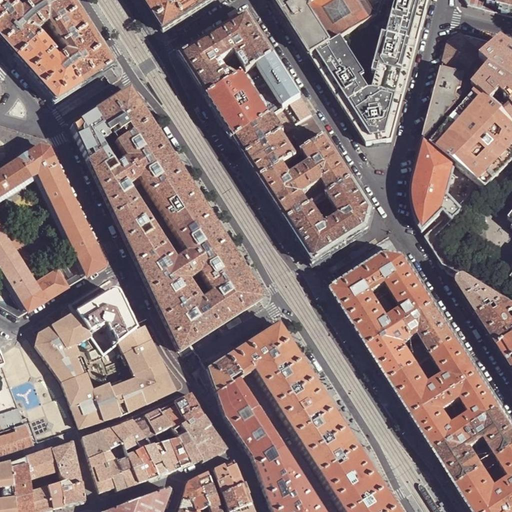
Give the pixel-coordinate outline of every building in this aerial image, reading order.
[(0,0),(0,21),(14,9),(6,0),(0,0)] [(20,4),(17,0),(6,0),(14,9),(20,4)] [(23,8),(29,4),(26,0),(25,0),(20,4),(23,8)] [(68,0),(26,0),(29,4),(23,8),(40,30),(46,26),(49,31),(76,13),(68,0)] [(182,22),(201,10),(195,0),(141,0),(149,12),(164,34),(182,22)] [(195,0),(201,10),(217,0),(195,0)] [(272,0),(272,1),(310,58),(339,39),(375,16),(364,0),(272,0)] [(339,39),(310,58),(321,76),(357,132),(366,147),(391,143),(420,33),(428,0),(391,0),(397,2),(387,37),(383,36),(372,76),(377,77),(371,89),(368,92),(360,79),(364,77),(339,39)] [(364,0),(375,16),(376,16),(381,0),(364,0)] [(463,0),(468,8),(475,10),(469,0),(463,0)] [(511,0),(498,0),(498,1),(497,8),(511,11),(511,0)] [(14,9),(18,13),(23,8),(20,4),(14,9)] [(0,44),(8,54),(14,60),(38,39),(34,35),(40,30),(23,8),(18,13),(14,9),(0,21),(0,44)] [(60,47),(87,30),(81,21),(76,13),(49,31),(60,47)] [(193,80),(207,101),(233,84),(221,65),(235,56),(237,59),(247,75),(274,58),(257,31),(247,16),(241,20),(226,30),(212,39),(197,48),(185,56),(180,59),(193,80)] [(43,35),(49,31),(46,26),(40,30),(43,35)] [(38,39),(43,35),(40,30),(34,35),(38,39)] [(103,73),(111,67),(101,51),(87,30),(60,47),(64,54),(59,58),(65,67),(73,62),(75,66),(67,71),(78,89),(82,86),(103,73)] [(55,51),(60,47),(49,31),(43,35),(55,51)] [(43,35),(38,39),(51,53),(55,51),(43,35)] [(460,37),(448,44),(444,58),(441,71),(463,76),(463,79),(472,87),(473,87),(489,69),(481,61),(496,46),(494,46),(460,37)] [(14,60),(27,75),(49,55),(51,53),(38,39),(14,60)] [(489,69),(473,87),(477,91),(478,92),(479,91),(491,102),(499,93),(511,107),(511,50),(499,41),(494,46),(496,46),(481,61),(489,69)] [(60,47),(55,51),(59,58),(64,54),(60,47)] [(51,53),(49,55),(55,61),(59,58),(55,51),(51,53)] [(67,96),(78,89),(67,71),(65,67),(59,58),(55,61),(49,55),(27,75),(54,104),(67,96)] [(236,70),(232,62),(237,59),(235,56),(221,65),(233,84),(242,78),(240,75),(243,73),(239,68),(236,70)] [(242,78),(269,120),(273,118),(276,116),(301,100),(285,75),(274,58),(247,75),(242,78)] [(73,62),(65,67),(67,71),(75,66),(73,62)] [(463,76),(441,71),(432,104),(423,140),(424,141),(433,132),(459,101),(456,99),(458,92),(460,90),(463,79),(463,76)] [(233,84),(207,101),(212,110),(228,135),(233,143),(269,120),(242,78),(233,84)] [(477,91),(473,87),(472,87),(459,101),(433,132),(437,136),(477,91)] [(478,92),(477,91),(437,136),(429,145),(455,166),(480,186),(484,189),(487,187),(496,178),(510,163),(511,161),(511,123),(503,113),(491,102),(479,91),(478,92)] [(112,102),(93,114),(113,146),(147,124),(138,110),(127,93),(112,102)] [(511,107),(499,93),(491,102),(503,113),(511,123),(511,107)] [(290,131),(312,117),(305,106),(301,100),(276,116),(282,124),(287,132),(290,131)] [(70,129),(86,164),(110,149),(113,146),(93,114),(78,124),(70,129)] [(319,127),(312,117),(290,131),(304,154),(326,139),(319,127)] [(239,152),(244,160),(282,136),(284,135),(278,126),(273,118),(269,120),(233,143),(239,152)] [(152,131),(147,124),(113,146),(110,149),(119,163),(126,174),(164,150),(158,141),(152,131)] [(282,136),(296,158),(302,155),(304,154),(290,131),(287,132),(284,135),(282,136)] [(437,136),(433,132),(424,141),(429,145),(437,136)] [(252,171),(259,183),(282,168),(296,158),(282,136),(244,160),(252,171)] [(304,154),(302,155),(309,166),(290,178),(287,175),(286,173),(282,168),(259,183),(269,199),(286,225),(310,209),(305,202),(302,198),(322,185),(324,190),(329,197),(353,181),(346,170),(336,155),(329,144),(326,139),(304,154)] [(424,141),(423,140),(418,159),(412,181),(411,190),(411,201),(412,213),(416,224),(421,234),(443,213),(452,221),(462,212),(447,198),(449,189),(451,184),(455,166),(429,145),(424,141)] [(75,284),(82,280),(86,277),(102,268),(102,267),(103,267),(78,215),(64,187),(47,152),(38,149),(9,168),(0,173),(0,207),(1,207),(0,206),(0,197),(36,174),(74,255),(70,256),(74,264),(67,268),(72,279),(75,284)] [(93,177),(99,191),(126,174),(119,163),(110,149),(86,164),(93,177)] [(167,155),(164,150),(126,174),(133,185),(142,199),(147,195),(180,175),(175,168),(167,155)] [(74,255),(36,174),(0,197),(0,203),(32,183),(34,183),(70,256),(74,255)] [(99,191),(112,218),(137,202),(142,199),(133,185),(126,174),(99,191)] [(185,183),(180,175),(147,195),(142,199),(156,221),(170,243),(175,240),(208,219),(204,213),(195,199),(185,183)] [(296,240),(313,267),(320,262),(355,240),(368,232),(373,213),(369,206),(357,188),(353,181),(329,197),(327,198),(330,203),(340,218),(324,228),(315,213),(312,208),(310,209),(286,225),(296,240)] [(484,189),(480,186),(465,202),(469,205),(484,189)] [(305,202),(310,209),(312,208),(327,198),(329,197),(324,190),(305,202)] [(327,198),(312,208),(315,213),(330,203),(327,198)] [(112,218),(124,241),(150,224),(156,221),(142,199),(137,202),(112,218)] [(212,225),(208,219),(175,240),(170,243),(179,257),(186,268),(224,244),(218,235),(212,225)] [(128,250),(135,265),(165,246),(170,243),(156,221),(150,224),(124,241),(128,250)] [(13,233),(8,236),(0,223),(0,235),(13,255),(33,286),(56,272),(64,285),(67,289),(75,284),(72,279),(69,281),(68,281),(58,265),(35,279),(33,274),(38,271),(13,233)] [(0,270),(15,292),(10,295),(19,309),(20,310),(17,312),(12,315),(18,318),(27,312),(44,303),(33,286),(13,255),(0,235),(0,270)] [(135,265),(148,292),(186,268),(179,257),(170,243),(165,246),(135,265)] [(228,250),(224,244),(186,268),(193,279),(202,293),(207,290),(240,269),(235,261),(228,250)] [(359,258),(356,253),(351,256),(354,261),(359,258)] [(386,257),(365,271),(378,291),(384,299),(391,295),(416,278),(408,265),(405,260),(386,257)] [(148,292),(161,319),(196,297),(197,297),(202,293),(193,279),(186,268),(148,292)] [(249,283),(240,269),(207,290),(202,293),(197,297),(196,297),(199,301),(216,329),(260,300),(249,283)] [(0,303),(10,308),(7,312),(12,315),(17,312),(16,310),(0,301),(0,279),(10,295),(15,292),(0,270),(0,303)] [(340,310),(348,322),(376,305),(376,306),(385,300),(384,299),(378,291),(365,271),(329,293),(340,310)] [(33,286),(44,303),(67,289),(64,285),(56,272),(33,286)] [(397,316),(404,327),(435,307),(425,292),(416,278),(391,295),(402,313),(397,316)] [(461,278),(457,281),(457,282),(455,285),(456,289),(468,308),(475,319),(489,311),(493,308),(498,305),(503,302),(465,278),(464,278),(461,278)] [(74,315),(88,335),(95,332),(95,331),(96,332),(100,330),(102,329),(102,328),(106,328),(105,330),(109,336),(110,336),(115,347),(117,345),(134,332),(134,331),(125,313),(118,298),(107,295),(74,315)] [(161,319),(178,353),(190,345),(205,336),(216,329),(199,301),(196,297),(161,319)] [(376,305),(348,322),(358,338),(367,351),(404,327),(397,316),(392,310),(385,300),(376,306),(376,305)] [(511,313),(511,306),(503,302),(498,305),(511,314),(511,313)] [(0,308),(7,312),(10,308),(0,303),(0,308)] [(511,338),(511,320),(509,322),(506,317),(511,314),(498,305),(493,308),(495,312),(491,315),(489,311),(475,319),(484,333),(495,349),(511,338)] [(431,359),(457,343),(444,322),(435,307),(404,327),(412,342),(418,338),(422,344),(431,359)] [(120,418),(174,393),(166,378),(161,367),(155,355),(147,340),(142,330),(135,334),(134,332),(117,345),(135,379),(136,378),(137,381),(111,391),(109,387),(93,393),(86,376),(83,377),(76,360),(79,359),(75,348),(91,338),(88,335),(74,315),(70,317),(37,337),(34,348),(61,386),(77,432),(120,418)] [(246,346),(257,363),(266,357),(271,354),(287,344),(276,327),(246,346)] [(417,368),(407,353),(404,347),(412,342),(404,327),(367,351),(379,370),(389,385),(417,368)] [(95,332),(88,335),(91,338),(95,344),(100,340),(95,332)] [(511,376),(511,338),(495,349),(505,366),(511,376)] [(425,381),(417,368),(389,385),(396,398),(410,419),(480,378),(466,357),(457,343),(431,359),(440,372),(444,378),(429,387),(425,381)] [(251,375),(260,389),(276,378),(273,374),(281,369),(284,373),(300,363),(293,352),(287,344),(271,354),(266,357),(257,363),(248,369),(251,374),(251,375)] [(431,359),(422,344),(416,347),(426,362),(431,359)] [(104,345),(98,348),(104,356),(109,352),(108,350),(104,345)] [(190,345),(178,353),(182,359),(194,351),(190,345)] [(257,363),(246,346),(240,350),(231,356),(229,357),(225,359),(237,377),(240,382),(245,378),(251,375),(251,374),(248,369),(257,363)] [(416,347),(407,353),(417,368),(426,362),(416,347)] [(83,377),(86,376),(79,359),(76,360),(83,377)] [(211,386),(215,397),(231,387),(228,383),(237,377),(225,359),(206,372),(211,386)] [(426,362),(417,368),(425,381),(440,372),(431,359),(426,362)] [(305,371),(300,363),(284,373),(276,378),(260,389),(272,408),(288,397),(286,394),(294,389),(297,392),(312,382),(305,371)] [(273,374),(276,378),(284,373),(281,369),(273,374)] [(237,377),(228,383),(231,387),(237,383),(240,382),(237,377)] [(420,434),(433,454),(500,410),(489,393),(480,378),(410,419),(420,434)] [(312,382),(297,392),(299,396),(291,401),(288,397),(272,408),(282,423),(291,438),(307,428),(305,424),(314,419),(316,422),(332,412),(322,397),(320,395),(312,382)] [(223,420),(229,428),(238,422),(235,418),(243,413),(246,417),(255,411),(237,383),(231,387),(215,397),(221,415),(223,420)] [(286,394),(288,397),(297,392),(294,389),(286,394)] [(297,392),(288,397),(291,401),(299,396),(297,392)] [(190,397),(173,405),(181,420),(197,410),(193,403),(190,397)] [(165,409),(158,412),(170,429),(171,432),(172,432),(185,425),(181,420),(173,405),(165,409)] [(197,410),(181,420),(185,425),(187,428),(202,419),(199,414),(197,410)] [(455,489),(482,471),(473,458),(469,451),(483,441),(488,448),(496,461),(511,450),(511,428),(500,410),(433,454),(440,466),(455,489)] [(0,416),(0,432),(1,434),(22,428),(19,418),(17,411),(0,416)] [(269,454),(272,457),(281,452),(268,431),(255,411),(246,417),(248,421),(240,426),(238,422),(229,428),(234,436),(242,448),(250,459),(253,469),(264,462),(262,458),(269,454)] [(150,416),(144,419),(154,438),(162,434),(165,432),(167,431),(170,429),(158,412),(150,416)] [(291,438),(303,457),(320,447),(317,443),(326,438),(328,441),(344,431),(336,419),(332,412),(316,422),(307,428),(291,438)] [(243,413),(235,418),(238,422),(246,417),(243,413)] [(246,417),(238,422),(240,426),(248,421),(246,417)] [(136,422),(131,425),(149,449),(151,448),(159,446),(155,440),(154,438),(144,419),(136,422)] [(185,425),(172,432),(178,440),(177,441),(190,466),(196,464),(201,462),(202,465),(212,459),(226,452),(219,442),(210,429),(203,419),(202,419),(187,428),(185,425)] [(305,424),(307,428),(316,422),(314,419),(305,424)] [(126,426),(120,429),(135,448),(139,452),(142,451),(149,449),(131,425),(126,426)] [(1,434),(0,434),(0,457),(32,447),(25,427),(22,428),(1,434)] [(115,430),(110,432),(121,446),(124,453),(135,448),(120,429),(115,430)] [(349,439),(344,431),(328,441),(331,445),(322,450),(320,447),(303,457),(316,476),(332,466),(341,460),(356,450),(349,439)] [(104,434),(99,435),(108,451),(121,446),(110,432),(104,434)] [(89,439),(81,441),(84,451),(88,462),(109,454),(108,451),(99,435),(89,439)] [(163,436),(155,440),(159,446),(167,444),(163,436)] [(317,443),(320,447),(328,441),(326,438),(317,443)] [(167,444),(181,470),(185,468),(190,466),(177,441),(167,444)] [(331,445),(328,441),(320,447),(322,450),(331,445)] [(61,480),(65,484),(69,489),(81,486),(78,470),(72,444),(50,451),(59,474),(61,480)] [(178,471),(181,470),(167,444),(159,446),(173,473),(178,471)] [(169,474),(173,473),(159,446),(151,448),(166,475),(169,474)] [(161,477),(166,475),(151,448),(149,449),(142,451),(157,479),(161,477)] [(488,448),(473,458),(482,471),(496,461),(488,448)] [(356,450),(341,460),(343,464),(335,470),(332,466),(316,476),(338,511),(348,511),(357,506),(355,502),(363,497),(366,501),(382,491),(368,469),(356,450)] [(482,471),(455,489),(463,502),(469,511),(493,511),(511,499),(511,450),(496,461),(509,481),(495,491),(482,471)] [(50,451),(26,459),(29,482),(59,474),(50,451)] [(154,480),(157,479),(142,451),(139,452),(133,454),(147,482),(154,480)] [(264,462),(253,469),(260,487),(264,497),(276,492),(274,487),(278,485),(280,490),(298,478),(281,452),(272,457),(275,462),(267,467),(264,462)] [(109,454),(88,462),(99,495),(109,492),(114,489),(115,489),(106,466),(114,463),(113,461),(109,454)] [(143,484),(147,482),(133,454),(125,457),(126,460),(138,486),(143,484)] [(262,458),(264,462),(272,457),(269,454),(262,458)] [(275,462),(272,457),(264,462),(267,467),(275,462)] [(114,463),(106,466),(115,489),(114,489),(117,494),(124,491),(127,490),(116,465),(121,463),(120,462),(119,458),(113,461),(114,463)] [(26,459),(10,465),(13,491),(15,511),(33,511),(31,494),(29,482),(26,459)] [(132,488),(138,486),(126,460),(120,462),(121,463),(116,465),(127,490),(132,488)] [(343,464),(341,460),(332,466),(335,470),(343,464)] [(226,466),(223,467),(232,491),(243,486),(233,462),(226,466)] [(13,491),(10,465),(0,467),(0,491),(0,493),(13,491)] [(213,472),(221,496),(232,491),(223,467),(217,470),(213,472)] [(201,477),(196,479),(205,503),(207,508),(208,511),(220,511),(207,474),(201,477)] [(276,492),(264,497),(268,509),(269,511),(278,511),(282,511),(308,494),(298,478),(280,490),(285,498),(280,502),(276,492)] [(190,482),(186,484),(184,492),(181,502),(190,502),(193,511),(197,511),(201,510),(207,508),(205,503),(196,479),(190,482)] [(73,507),(84,505),(81,486),(69,489),(65,484),(64,484),(58,486),(61,494),(63,509),(73,507)] [(58,510),(63,509),(61,494),(58,486),(47,490),(52,511),(58,510)] [(221,496),(227,511),(234,511),(251,505),(251,504),(250,505),(244,489),(243,486),(232,491),(221,496)] [(47,489),(31,494),(33,511),(52,511),(47,490),(47,489)] [(280,490),(276,492),(280,502),(285,498),(280,490)] [(15,511),(13,491),(0,493),(2,502),(1,502),(1,511),(15,511)] [(162,511),(169,493),(167,491),(109,511),(162,511)] [(357,506),(348,511),(391,511),(395,510),(388,500),(382,491),(366,501),(357,506)] [(315,511),(319,510),(308,494),(282,511),(278,511),(315,511)] [(363,497),(355,502),(357,506),(366,501),(363,497)] [(511,511),(511,499),(493,511),(511,511)] [(193,511),(190,502),(181,502),(178,511),(177,511),(193,511)]
